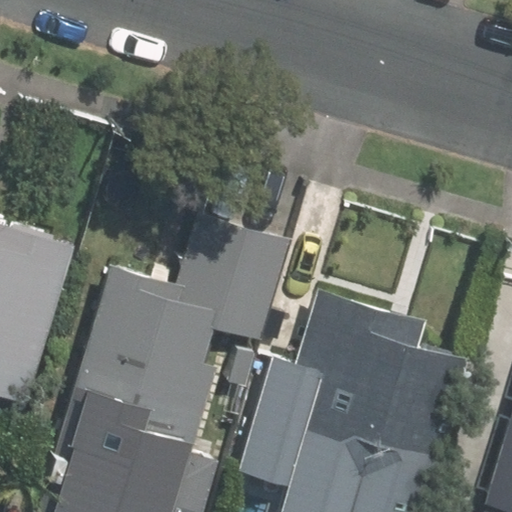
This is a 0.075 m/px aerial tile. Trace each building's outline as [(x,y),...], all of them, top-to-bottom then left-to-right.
[(0,386),(14,390),(59,237),(0,220),(0,386)] [(100,256),(53,415),(127,437),(117,468),(152,479),(141,511),(184,511),(201,457),(177,450),(204,360),(190,355),(205,301),(149,285),(153,272),(100,256)] [(403,511),(451,350),(406,337),(413,315),(306,282),(250,470),(356,500),(352,511),(403,511)] [(511,511),(511,378),(477,495),(484,498),(479,511),(511,511)] [(265,511),(227,501),(224,511),(265,511)]
